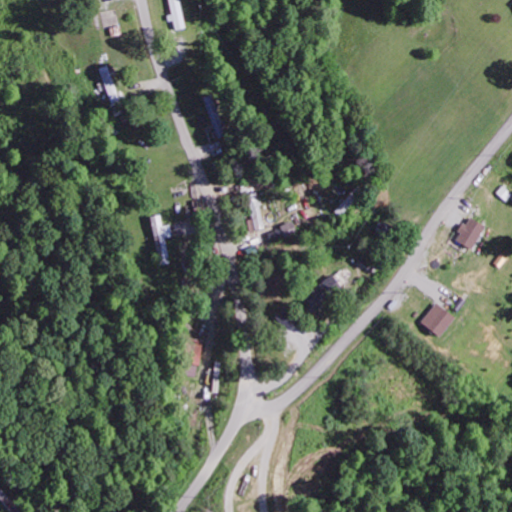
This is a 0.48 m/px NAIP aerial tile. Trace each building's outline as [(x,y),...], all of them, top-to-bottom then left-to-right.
[(167,0),(175,30),(187,28),(179,0),(167,0)] [(264,228),(256,191),(244,194),(250,218),(246,219),(249,231),(264,228)] [(166,237),(171,236),(170,224),(162,225),(160,214),(151,215),(157,260),(170,258),(166,237)] [(453,240),(469,249),(482,225),(466,217),(453,240)] [(297,235),(291,221),(279,225),(284,239),(297,235)] [(299,299),(311,312),(339,287),(326,273),(299,299)] [(419,321),(436,336),(452,317),(435,302),(419,321)] [(271,316),(281,328),(291,321),(281,308),(271,316)] [(196,376),(201,339),(185,337),(182,362),(183,362),(182,374),(196,376)]
